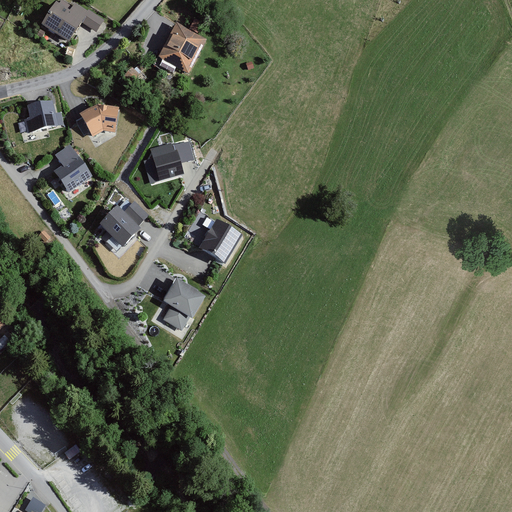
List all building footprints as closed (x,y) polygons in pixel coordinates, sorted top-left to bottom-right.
[(68,45),(89,13),(75,3),(69,12),(57,4),(41,27),(68,45)] [(188,74),(206,40),(176,25),(158,59),(188,74)] [(56,113),(53,100),(29,106),(31,117),(24,119),(27,133),(65,125),(62,112),(56,113)] [(115,135),(120,108),(99,104),(79,116),(91,139),(103,131),(115,135)] [(189,141),(173,145),(175,151),(177,150),(180,163),(194,160),(189,141)] [(180,163),(177,150),(175,151),(173,145),(173,143),(151,149),(153,158),(144,160),(150,185),(184,176),(180,163)] [(90,179),(69,146),(55,155),(63,168),(52,175),(65,195),(90,179)] [(148,217),(133,205),(125,215),(114,206),(96,228),(121,249),(148,217)] [(222,265),(240,237),(213,220),(195,249),(222,265)] [(193,320),(207,296),(178,280),(166,300),(173,304),(164,320),(183,330),(190,318),(193,320)] [(0,310),(0,330),(9,318),(0,310)]
